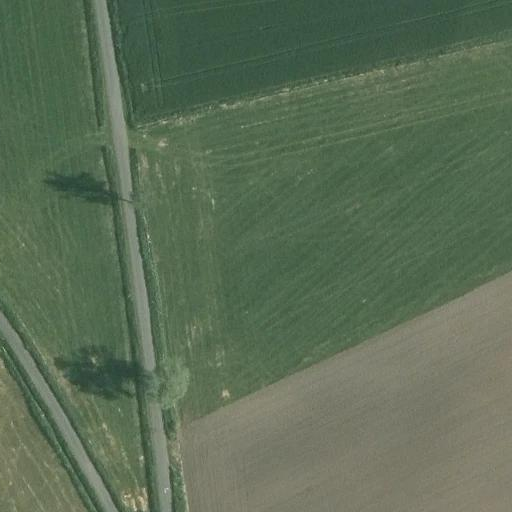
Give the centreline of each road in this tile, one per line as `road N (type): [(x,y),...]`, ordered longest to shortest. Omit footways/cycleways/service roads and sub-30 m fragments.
road 1 (unclassified): [(166,511),(100,0)]
road 2 (unclassified): [(114,511),(0,328)]
